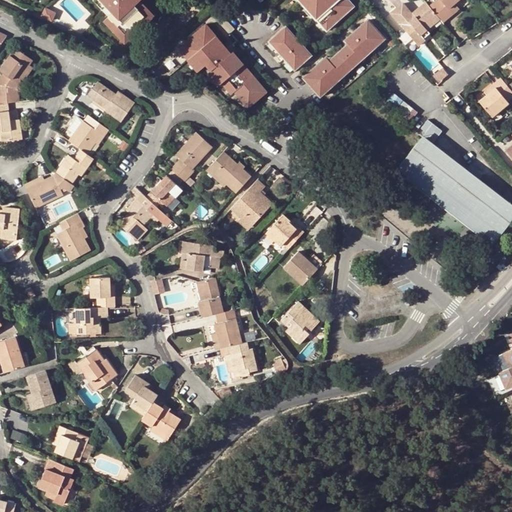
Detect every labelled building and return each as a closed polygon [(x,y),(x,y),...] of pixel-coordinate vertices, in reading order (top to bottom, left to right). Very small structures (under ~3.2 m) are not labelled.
[(93,0),(103,10),(107,6),(101,0),(93,0)] [(101,0),(107,6),(103,10),(108,15),(119,27),(114,31),(125,43),(138,31),(132,25),(148,10),(139,0),(101,0)] [(302,0),(301,1),(307,7),(309,5),(315,12),(312,14),(317,18),(320,15),(331,27),(354,7),(347,0),(302,0)] [(439,18),(442,22),(452,14),(448,8),(454,4),(458,0),(434,0),(428,5),(432,11),(439,18)] [(428,5),(425,1),(411,13),(403,3),(391,12),(419,44),(425,39),(424,37),(417,29),(423,25),(426,28),(439,18),(432,11),(428,5)] [(448,8),(452,14),(458,9),(454,4),(448,8)] [(315,12),(309,5),(306,7),(304,9),(310,16),(312,14),(315,12)] [(46,8),(42,16),(52,21),(55,13),(46,8)] [(148,10),(132,25),(138,31),(154,16),(148,10)] [(114,31),(119,27),(108,15),(103,20),(114,31)] [(327,30),(331,27),(320,15),(317,18),(327,30)] [(317,65),(303,78),(320,96),(385,38),(368,19),(355,31),(361,39),(357,43),(354,40),(326,66),(328,68),(323,72),(317,65)] [(207,24),(178,47),(183,53),(188,49),(203,67),(207,64),(211,70),(208,73),(218,85),(222,83),(225,80),(234,92),(239,97),(241,94),(250,105),(266,92),(257,81),(245,91),(241,86),(253,76),(233,52),(231,54),(207,24)] [(285,27),(269,41),(276,48),(279,53),(288,45),(292,50),(284,58),(288,62),(295,69),(311,55),(285,27)] [(361,39),(355,31),(350,35),(354,40),(357,43),(361,39)] [(276,48),(269,41),(265,45),(272,52),(276,48)] [(288,45),(279,53),(284,58),(292,50),(288,45)] [(16,82),(29,65),(32,61),(14,48),(0,67),(0,70),(3,73),(16,82)] [(198,71),(203,67),(188,49),(183,53),(198,71)] [(323,72),(328,68),(326,66),(322,61),(317,65),(323,72)] [(295,69),(288,62),(284,65),(291,73),(295,69)] [(211,70),(207,64),(203,67),(208,73),(211,70)] [(0,95),(18,93),(18,89),(33,68),(29,65),(16,82),(3,73),(0,77),(0,95)] [(442,67),(432,75),(439,83),(448,75),(442,67)] [(241,86),(245,91),(257,81),(253,76),(241,86)] [(505,100),(511,94),(511,93),(499,78),(491,85),(493,87),(477,101),(490,116),(507,103),(505,100)] [(234,92),(225,80),(222,83),(231,94),(234,92)] [(117,91),(115,94),(97,81),(87,96),(94,100),(92,102),(103,110),(120,122),(134,102),(117,91)] [(475,98),(477,101),(493,87),(491,85),(475,98)] [(0,103),(9,102),(19,101),(18,93),(0,95),(0,103)] [(250,105),(241,94),(239,97),(248,108),(250,105)] [(0,103),(0,130),(1,131),(2,141),(9,140),(18,139),(22,139),(19,119),(17,119),(11,120),(9,102),(0,103)] [(67,129),(73,134),(68,140),(80,149),(87,154),(94,142),(101,133),(103,136),(108,129),(95,120),(91,127),(82,120),(76,116),(67,129)] [(97,145),(103,136),(101,133),(94,142),(97,145)] [(177,161),(170,169),(171,170),(182,180),(184,182),(189,177),(194,171),(192,170),(213,147),(196,133),(175,154),(180,158),(185,163),(182,166),(177,161)] [(511,206),(422,137),(420,140),(441,156),(438,161),(460,177),(463,173),(506,206),(499,215),(508,223),(511,217),(511,206)] [(122,140),(117,148),(124,152),(129,145),(122,140)] [(441,156),(420,140),(399,167),(412,177),(410,180),(424,191),(426,188),(445,203),(484,233),(481,235),(492,244),(508,223),(499,215),(506,206),(463,173),(460,177),(438,161),(441,156)] [(86,169),(93,159),(87,154),(80,149),(76,156),(80,159),(78,162),(73,159),(67,155),(55,173),(71,184),(77,175),(83,167),(86,169)] [(236,193),(250,177),(228,157),(226,159),(221,154),(207,170),(212,175),(215,172),(225,181),(224,182),(236,193)] [(95,160),(93,163),(101,169),(103,166),(95,160)] [(81,176),(86,169),(83,167),(77,175),(81,176)] [(412,177),(399,167),(395,172),(444,211),(490,247),(492,244),(481,235),(484,233),(445,203),(426,188),(424,191),(410,180),(412,177)] [(182,180),(171,170),(169,172),(180,183),(182,180)] [(215,172),(212,175),(223,184),(224,182),(225,181),(215,172)] [(26,189),(27,192),(35,208),(49,201),(63,194),(62,192),(60,189),(63,188),(66,190),(69,192),(73,186),(71,184),(55,173),(53,175),(44,179),(26,189)] [(24,185),(26,189),(44,179),(42,176),(24,185)] [(155,206),(159,209),(164,204),(166,206),(174,197),(171,195),(179,187),(166,176),(146,197),(147,198),(155,206)] [(189,177),(184,182),(190,188),(195,183),(189,177)] [(264,188),(256,180),(229,210),(240,220),(242,218),(251,227),(272,204),(260,192),(264,188)] [(136,187),(130,193),(136,199),(142,193),(136,187)] [(174,197),(175,198),(182,190),(179,187),(171,195),(174,197)] [(155,206),(147,198),(146,197),(142,193),(136,199),(125,210),(128,213),(131,216),(125,222),(121,226),(132,236),(143,225),(140,223),(150,212),(153,214),(167,226),(171,221),(159,209),(155,206)] [(49,201),(35,208),(37,211),(50,204),(49,201)] [(0,230),(16,233),(18,215),(12,214),(13,208),(2,206),(1,210),(1,213),(0,212),(0,230)] [(153,214),(150,212),(140,223),(143,225),(153,214)] [(77,213),(58,222),(52,226),(56,234),(62,246),(70,260),(90,250),(84,238),(79,230),(82,228),(84,227),(77,213)] [(288,249),(303,232),(298,227),(296,228),(290,223),(289,224),(286,221),(288,218),(283,214),(266,233),(274,240),(281,245),(283,244),(288,249)] [(247,231),(251,227),(242,218),(240,220),(238,222),(247,231)] [(296,228),(298,227),(288,218),(286,221),(289,224),(290,223),(296,228)] [(143,225),(132,236),(136,240),(146,228),(143,225)] [(87,237),(82,228),(79,230),(84,238),(87,237)] [(0,230),(0,238),(15,240),(16,233),(0,230)] [(271,243),(274,240),(266,233),(262,236),(271,243)] [(62,246),(56,234),(51,237),(57,249),(62,246)] [(183,241),(182,253),(187,254),(186,259),(181,258),(180,268),(203,271),(205,256),(210,257),(209,268),(219,269),(220,258),(221,250),(212,249),(212,246),(183,241)] [(302,285),(319,266),(310,257),(307,261),(297,251),(283,267),(302,285)] [(107,307),(115,307),(114,286),(110,286),(110,284),(109,277),(90,278),(91,298),(97,297),(97,307),(107,307)] [(223,312),(215,277),(199,281),(204,300),(200,301),(197,301),(201,317),(216,314),(223,312)] [(196,282),(195,282),(200,301),(204,300),(199,281),(196,282)] [(156,285),(158,293),(171,290),(169,282),(156,285)] [(29,287),(25,290),(30,298),(34,295),(29,287)] [(302,307),(303,306),(298,302),(284,316),(290,320),(288,322),(291,324),(288,327),(285,330),(292,338),(295,335),(301,341),(308,334),(305,330),(303,328),(305,325),(307,327),(310,330),(319,321),(312,315),(310,316),(302,307)] [(312,315),(303,306),(302,307),(310,316),(312,315)] [(68,335),(76,334),(97,334),(96,324),(93,324),(93,317),(100,317),(108,317),(107,307),(97,307),(75,308),(76,324),(68,324),(68,335)] [(234,309),(223,312),(216,314),(218,323),(214,324),(216,334),(220,349),(222,348),(228,347),(231,346),(242,344),(234,309)] [(290,320),(284,316),(281,320),(288,327),(291,324),(288,322),(290,320)] [(96,324),(97,334),(101,334),(100,317),(93,317),(93,324),(96,324)] [(511,331),(509,333),(511,339),(511,349),(504,353),(510,368),(500,372),(506,388),(511,385),(511,331)] [(211,335),(215,350),(220,349),(216,334),(211,335)] [(295,335),(292,338),(299,344),(301,341),(295,335)] [(21,356),(14,336),(0,340),(0,362),(3,372),(24,366),(28,364),(25,355),(21,356)] [(248,350),(247,342),(242,344),(231,346),(234,353),(229,354),(224,355),(228,372),(233,371),(237,370),(239,377),(249,375),(249,372),(257,370),(252,349),(248,350)] [(228,347),(222,348),(224,355),(229,354),(234,353),(231,346),(228,347)] [(76,376),(81,371),(84,369),(92,380),(89,382),(95,391),(117,375),(105,359),(103,361),(95,350),(76,363),(74,360),(67,365),(76,376)] [(272,365),(276,373),(285,369),(280,358),(275,360),(276,363),(272,365)] [(84,369),(81,371),(89,382),(92,380),(84,369)] [(45,370),(26,376),(31,393),(36,408),(55,402),(45,370)] [(153,401),(158,395),(147,388),(143,385),(145,382),(135,375),(124,392),(135,398),(133,402),(147,411),(153,401)] [(220,389),(226,398),(232,394),(228,387),(220,389)] [(220,389),(214,391),(217,395),(218,395),(222,400),(226,398),(220,389)] [(36,408),(31,393),(26,394),(31,410),(36,408)] [(144,416),(141,420),(151,426),(168,437),(180,419),(169,412),(161,407),(153,401),(147,411),(144,416)] [(130,407),(144,416),(147,411),(133,402),(130,407)] [(59,426),(57,433),(60,435),(58,440),(56,446),(54,451),(79,461),(86,442),(88,438),(77,433),(59,426)] [(168,437),(151,426),(149,430),(166,442),(168,437)] [(12,430),(9,438),(23,444),(26,436),(12,430)] [(60,435),(57,433),(52,445),(56,446),(58,440),(60,435)] [(70,478),(73,469),(49,460),(38,487),(46,491),(57,494),(55,499),(54,502),(63,505),(73,479),(70,478)] [(57,494),(46,491),(45,495),(55,499),(57,494)] [(0,511),(12,511),(15,503),(0,499),(0,511)]
